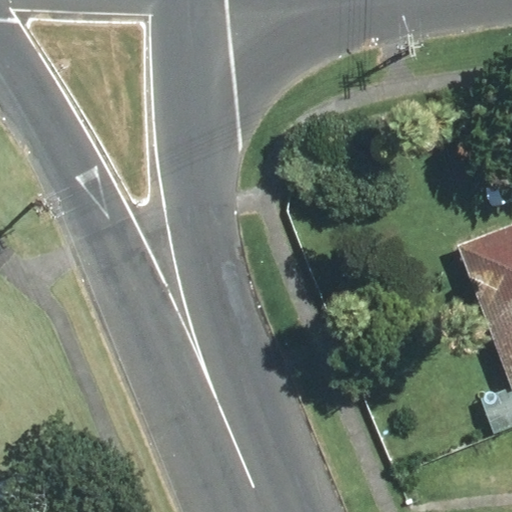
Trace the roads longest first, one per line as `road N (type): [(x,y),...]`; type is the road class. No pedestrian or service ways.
road 1 (secondary): [(172,0),(189,66),(201,215),(193,323)]
road 2 (secondary): [(193,323),(111,247),(51,130),(0,69)]
road 3 (secondary): [(276,511),(193,323)]
